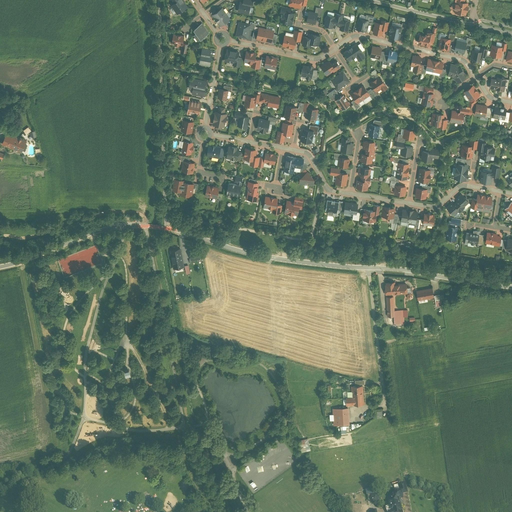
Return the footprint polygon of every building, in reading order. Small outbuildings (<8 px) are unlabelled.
[(183,0),(168,0),(171,4),(169,5),(176,15),(188,6),(183,0)] [(244,0),(243,4),(239,3),(237,11),(247,14),(249,7),(252,7),(253,2),(246,0),(244,0)] [(461,2),(457,1),(454,13),(465,15),(468,4),(461,2)] [(289,9),(281,7),(280,13),(282,13),(280,21),(291,23),(294,13),(288,12),(289,9)] [(216,20),(226,14),(222,8),(217,12),(213,15),(216,20)] [(314,13),(308,12),(306,22),(314,24),(316,16),(317,14),(314,13)] [(333,25),(336,26),(339,14),(335,13),(334,17),(327,15),(324,26),(332,28),(333,25)] [(229,18),(226,14),(216,20),(220,25),(224,23),(228,19),(229,18)] [(343,15),(339,14),(336,26),(339,27),(339,30),(348,32),(350,21),(342,19),(343,15)] [(368,21),(359,19),(356,29),(365,31),(367,24),(368,21)] [(380,23),(376,22),(373,33),(381,35),(382,30),(387,31),(389,22),(381,20),(380,23)] [(202,22),(193,28),(200,39),(209,33),(202,22)] [(249,25),(239,23),(236,35),(247,37),(248,29),(249,25)] [(401,27),(392,25),(389,36),(398,38),(400,31),(401,27)] [(255,40),(263,42),(266,29),(258,27),(255,40)] [(275,31),(266,29),(263,42),(272,44),(275,31)] [(292,38),(284,36),(282,45),(294,48),(296,40),(300,41),(302,32),(294,30),(292,38)] [(426,36),(419,35),(417,43),(428,45),(429,41),(433,42),(436,33),(427,31),(426,36)] [(183,36),(173,34),(171,43),(182,45),(182,43),(183,36)] [(309,38),(304,37),(302,45),(310,47),(311,44),(319,45),(321,36),(310,34),(309,38)] [(450,39),(440,37),(438,48),(448,50),(449,43),(450,39)] [(465,43),(456,41),(454,51),(463,53),(465,45),(465,43)] [(356,43),(343,52),(349,60),(356,55),(360,61),(366,57),(356,43)] [(381,48),(372,46),(370,56),(379,58),(380,52),(381,48)] [(502,48),(492,46),(490,55),(500,57),(501,50),(502,48)] [(210,48),(201,47),(198,65),(209,67),(211,55),(208,54),(210,48)] [(480,52),(473,50),(471,59),(478,61),(480,57),(485,58),(487,49),(481,48),(480,52)] [(239,52),(226,50),(224,61),(233,62),(232,65),(240,67),(241,59),(237,59),(239,52)] [(397,52),(389,51),(388,56),(387,61),(389,62),(395,63),(397,52)] [(256,53),(246,52),(244,62),(251,63),(250,67),(258,69),(259,65),(260,60),(255,59),(256,53)] [(277,58),(265,56),(265,58),(264,66),(263,68),(275,70),(277,58)] [(421,58),(413,57),(411,65),(414,66),(413,71),(421,73),(423,65),(419,64),(421,58)] [(329,59),(319,66),(326,75),(333,70),(334,71),(340,67),(336,60),(332,63),(329,59)] [(426,70),(434,72),(436,61),(427,59),(426,65),(425,70),(426,70)] [(442,62),(436,61),(434,72),(440,73),(441,69),(442,62)] [(314,65),(302,63),(300,78),(311,80),(314,65)] [(447,75),(453,77),(459,66),(449,63),(447,75)] [(465,73),(459,66),(453,77),(457,84),(465,80),(465,73)] [(342,72),(330,80),(337,89),(348,81),(342,72)] [(380,77),(370,83),(376,92),(380,89),(382,91),(387,88),(380,77)] [(495,81),(491,80),(489,88),(502,90),(505,79),(496,77),(495,81)] [(204,81),(190,78),(188,89),(192,90),(191,95),(204,97),(205,89),(203,89),(204,81)] [(362,85),(357,89),(364,98),(369,95),(366,91),(362,85)] [(472,85),(463,91),(470,101),(479,95),(472,85)] [(431,88),(424,87),(420,104),(431,107),(433,94),(430,93),(431,88)] [(223,90),(219,89),(217,98),(226,99),(228,91),(223,90)] [(334,89),(326,94),(330,101),(339,96),(334,89)] [(357,103),(364,98),(357,89),(350,94),(354,100),(357,103)] [(375,97),(369,89),(366,91),(369,95),(371,99),(375,97)] [(253,97),(246,95),(244,107),(250,108),(250,105),(254,106),(255,103),(258,103),(259,101),(260,94),(253,93),(253,97)] [(279,98),(260,94),(259,101),(266,102),(265,106),(277,108),(279,98)] [(343,96),(335,101),(341,110),(348,105),(343,96)] [(201,103),(189,101),(187,114),(199,116),(201,103)] [(309,104),(305,103),(304,105),(303,112),(306,113),(305,118),(317,120),(319,109),(309,107),(309,104)] [(486,106),(476,104),(474,115),(484,116),(484,115),(486,108),(486,106)] [(505,108),(494,106),(492,116),(503,118),(505,111),(505,108)] [(295,108),(286,107),(284,118),(293,119),(295,108)] [(243,112),(235,110),(234,117),(239,118),(238,127),(247,128),(249,117),(242,116),(243,112)] [(460,113),(451,111),(450,121),(461,123),(463,113),(460,113)] [(443,115),(433,113),(431,124),(438,125),(437,127),(446,129),(447,120),(443,120),(443,115)] [(224,127),(225,120),(214,118),(213,124),(215,125),(215,129),(221,130),(221,127),(224,127)] [(188,121),(183,120),(181,131),(190,133),(193,123),(188,121)] [(266,122),(258,120),(256,129),(260,130),(260,132),(265,133),(265,131),(267,131),(269,122),(266,122)] [(293,124),(283,122),(281,131),(278,131),(276,141),(283,143),(285,134),(291,136),(293,124)] [(380,125),(369,124),(367,137),(378,139),(380,125)] [(318,127),(310,126),(309,131),(313,132),(312,134),(317,135),(318,127)] [(415,129),(403,128),(401,138),(414,140),(415,129)] [(309,131),(302,130),(300,141),(311,143),(312,134),(313,132),(309,131)] [(26,141),(6,133),(3,140),(1,145),(21,153),(26,141)] [(347,139),(341,138),(339,153),(352,154),(353,143),(346,142),(347,139)] [(469,145),(462,144),(460,156),(471,157),(472,148),(476,149),(478,141),(470,140),(469,145)] [(189,142),(183,141),(181,152),(190,154),(190,152),(192,152),(193,147),(191,146),(192,143),(189,142)] [(364,151),(374,153),(375,148),(374,147),(374,142),(363,141),(362,148),(365,149),(364,151)] [(404,142),(396,141),(395,148),(401,149),(400,154),(409,156),(411,147),(404,146),(404,142)] [(478,141),(476,149),(481,150),(481,145),(485,146),(486,142),(478,141)] [(221,146),(208,144),(205,158),(219,160),(221,146)] [(485,146),(481,145),(481,150),(480,158),(490,159),(490,155),(493,156),(494,147),(485,146)] [(240,148),(227,146),(225,160),(239,161),(240,148)] [(257,150),(245,148),(243,158),(250,160),(249,165),(258,167),(260,158),(256,157),(257,150)] [(430,153),(423,152),(421,160),(430,162),(431,158),(438,159),(439,150),(431,149),(430,153)] [(374,153),(364,151),(364,154),(361,153),(360,161),(371,163),(372,158),(373,158),(374,153)] [(264,157),(260,156),(260,158),(258,167),(263,168),(264,162),(274,164),(276,154),(264,152),(264,157)] [(293,173),(294,167),(295,158),(287,157),(284,171),(293,173)] [(341,158),(339,157),(339,160),(338,166),(348,167),(349,159),(341,158)] [(303,160),(295,158),(294,167),(302,168),(303,160)] [(188,162),(183,161),(181,171),(192,174),(194,164),(188,162)] [(398,163),(397,169),(408,171),(409,165),(401,164),(398,163)] [(463,165),(456,164),(454,179),(465,181),(467,165),(463,165)] [(492,166),(491,173),(491,176),(498,178),(500,167),(492,166)] [(360,178),(370,179),(371,174),(369,174),(370,169),(359,167),(358,175),(360,175),(360,178)] [(305,169),(298,175),(299,177),(298,184),(314,186),(314,178),(305,169)] [(340,170),(331,169),(330,175),(336,176),(335,184),(346,186),(348,174),(339,173),(340,170)] [(406,179),(408,171),(397,169),(395,178),(399,178),(406,179)] [(426,170),(420,169),(418,181),(428,183),(430,170),(426,170)] [(491,173),(481,171),(479,182),(490,184),(491,176),(491,173)] [(242,180),(229,177),(226,194),(240,197),(242,180)] [(171,190),(181,192),(184,183),(184,181),(174,178),(171,190)] [(370,179),(360,178),(359,180),(357,180),(355,188),(367,190),(368,184),(369,185),(370,179)] [(256,183),(248,182),(247,186),(249,187),(247,198),(257,200),(259,192),(257,192),(257,187),(255,187),(256,183)] [(194,185),(184,183),(181,192),(181,195),(191,197),(192,193),(194,185)] [(398,186),(396,185),(395,188),(394,194),(405,196),(407,187),(398,186)] [(217,188),(207,186),(205,197),(215,199),(216,193),(217,188)] [(421,189),(417,188),(415,197),(425,198),(427,190),(421,189)] [(453,200),(461,209),(469,203),(461,193),(453,200)] [(470,207),(483,209),(485,196),(476,194),(475,198),(472,197),(470,207)] [(492,197),(485,196),(483,209),(490,210),(492,197)] [(277,199),(266,197),(264,208),(272,210),(272,213),(279,215),(281,206),(276,205),(277,199)] [(293,202),(286,201),(284,213),(296,216),(298,209),(300,210),(302,199),(294,198),(293,202)] [(461,209),(453,200),(445,207),(453,216),(461,209)] [(503,208),(510,214),(511,212),(511,201),(510,200),(503,208)] [(338,203),(327,201),(325,211),(336,213),(337,210),(338,203)] [(357,205),(346,202),(344,212),(353,214),(355,214),(356,212),(357,205)] [(373,212),(364,210),(362,219),(374,221),(375,215),(378,215),(380,206),(374,205),(373,212)] [(394,209),(383,207),(381,216),(393,218),(393,214),(394,209)] [(400,221),(408,223),(410,211),(402,210),(400,221)] [(417,212),(410,211),(408,223),(415,224),(417,212)] [(434,214),(423,213),(421,226),(433,227),(434,214)] [(458,228),(447,227),(445,239),(456,240),(458,228)] [(473,234),(464,232),(463,243),(479,245),(481,231),(473,230),(473,234)] [(501,235),(486,232),(484,244),(500,246),(501,235)] [(179,249),(169,251),(173,270),(183,268),(179,249)] [(191,261),(200,259),(198,250),(190,252),(191,261)] [(386,285),(384,285),(385,296),(406,294),(405,284),(394,285),(394,282),(386,283),(386,285)] [(431,288),(416,291),(418,300),(433,297),(431,288)] [(442,306),(442,295),(434,295),(435,306),(442,306)] [(393,298),(387,298),(387,317),(394,317),(394,324),(404,324),(403,311),(393,312),(393,298)] [(363,385),(350,386),(351,397),(345,398),(345,406),(364,405),(363,385)] [(347,409),(332,410),(333,425),(355,424),(355,417),(347,418),(347,409)] [(301,452),(310,450),(308,438),(298,441),(301,452)] [(365,489),(365,495),(372,494),(372,502),(381,502),(380,493),(374,494),(374,489),(365,489)] [(402,511),(399,499),(387,502),(390,511),(388,511),(402,511)]
